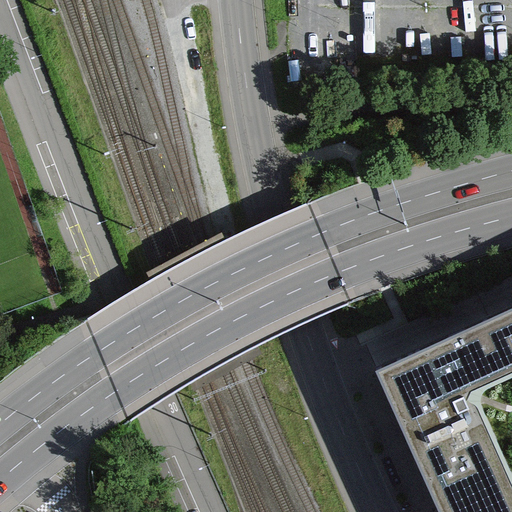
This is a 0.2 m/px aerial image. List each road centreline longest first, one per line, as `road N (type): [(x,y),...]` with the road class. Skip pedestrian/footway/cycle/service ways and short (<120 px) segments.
road 1 (primary): [(511,171),(387,209),(253,265),(89,359),(0,424)]
road 2 (primary): [(22,462),(108,395),(264,304),(511,216)]
road 3 (residential): [(217,511),(0,13)]
road 4 (unclassified): [(239,0),(267,167),(317,356),(380,511)]
